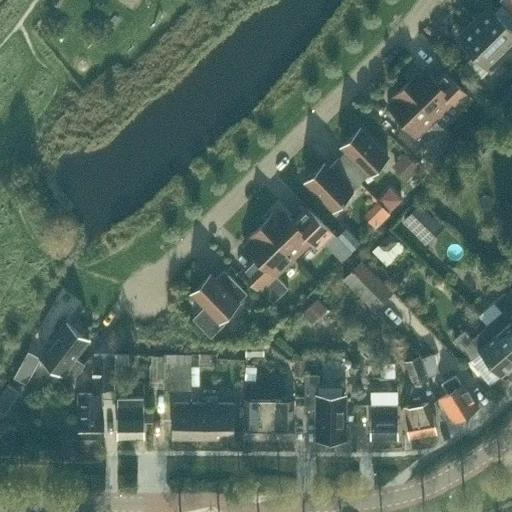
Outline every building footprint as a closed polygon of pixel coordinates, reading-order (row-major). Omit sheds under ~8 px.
[(511,0),(500,0),(499,1),(511,14),(511,0)] [(477,53),(491,67),(511,46),(511,30),(494,12),(476,30),(471,25),(460,36),(477,53)] [(477,53),(469,61),(483,74),(491,67),(477,53)] [(405,85),(438,118),(455,101),(462,108),(472,98),(455,80),(446,89),(425,68),(420,74),(418,72),(405,85)] [(420,135),(438,118),(405,85),(392,97),(394,99),(388,105),(408,125),(399,134),(417,152),(427,143),(420,135)] [(338,159),(361,183),(370,174),(370,175),(388,156),(361,128),(342,146),(346,151),(338,159)] [(406,153),(398,161),(412,175),(420,167),(406,153)] [(352,191),(361,183),(338,159),(329,168),(325,164),(306,182),(334,210),(353,192),(352,191)] [(391,210),(402,199),(391,188),(380,199),(391,210)] [(379,201),(365,215),(377,227),(391,213),(379,201)] [(293,219),(283,208),(277,214),(275,212),(262,225),(294,258),(310,243),(317,250),(334,233),(307,205),(293,219)] [(404,219),(419,234),(433,220),(419,205),(404,219)] [(277,275),(294,258),(262,225),(249,237),(251,239),(245,245),(265,265),(251,279),(274,302),(289,288),(277,275)] [(347,227),(337,237),(346,247),(347,246),(352,252),(362,242),(347,227)] [(398,239),(390,231),(378,243),(383,249),(389,249),(398,239)] [(390,284),(413,271),(404,256),(381,268),(390,284)] [(394,292),(362,260),(343,279),(375,310),(394,292)] [(222,320),(248,293),(225,270),(215,279),(211,275),(193,293),(205,306),(193,318),(211,337),(225,323),(222,320)] [(488,276),(495,284),(504,277),(494,271),(488,276)] [(495,302),(479,315),(487,324),(488,325),(511,352),(511,353),(511,300),(507,294),(505,293),(495,302)] [(313,324),(325,313),(328,310),(318,298),(303,312),(313,324)] [(273,310),(265,318),(273,327),(281,319),(273,310)] [(91,339),(69,322),(67,320),(40,356),(61,373),(57,378),(69,387),(86,364),(77,357),(91,339)] [(511,353),(511,352),(488,325),(472,339),(465,330),(455,339),(472,359),(481,351),(502,376),(503,375),(506,378),(511,373),(511,353)] [(306,329),(296,339),(310,353),(320,343),(306,329)] [(245,342),(245,356),(263,356),(263,342),(245,342)] [(40,357),(28,351),(14,377),(26,383),(40,357)] [(202,353),(192,354),(151,354),(150,378),(164,379),(164,389),(192,389),(192,385),(199,384),(200,368),(202,368),(202,353)] [(114,366),(114,355),(93,355),(94,388),(114,388),(114,366)] [(129,355),(114,355),(114,366),(129,366),(129,355)] [(421,356),(407,360),(404,361),(413,387),(429,380),(421,356)] [(395,377),(396,363),(382,362),(381,376),(395,377)] [(318,407),(318,439),(344,439),(345,383),(319,383),(319,373),(306,373),(306,407),(318,407)] [(462,383),(456,374),(456,373),(443,382),(449,392),(440,397),(455,422),(479,407),(464,382),(462,383)] [(244,439),(293,439),(293,400),(257,400),(257,380),(245,380),(244,439)] [(7,383),(0,393),(0,409),(4,412),(19,390),(7,383)] [(78,418),(78,439),(104,438),(104,407),(101,407),(101,394),(79,394),(79,418),(78,418)] [(143,411),(143,406),(143,397),(118,398),(119,438),(144,438),(144,422),(153,422),(153,411),(143,411)] [(218,403),(218,397),(205,397),(205,403),(173,403),(173,439),(234,439),(235,403),(218,403)] [(431,402),(421,404),(420,397),(413,399),(414,405),(405,407),(411,438),(436,433),(431,402)] [(398,405),(386,405),(372,405),(372,419),(372,439),(398,439),(398,405)] [(0,433),(7,446),(17,440),(10,428),(0,433)]
